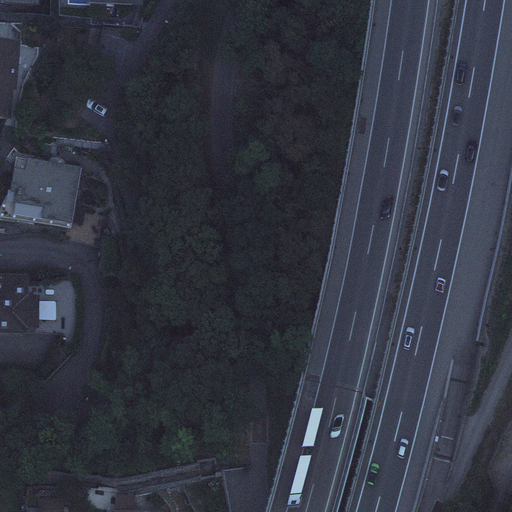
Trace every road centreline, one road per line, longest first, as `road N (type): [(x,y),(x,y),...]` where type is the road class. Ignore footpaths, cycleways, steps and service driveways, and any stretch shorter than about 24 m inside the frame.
road 1 (unclassified): [(173,0),(126,72),(113,110),(147,277),(136,348),(117,401),(81,421),(59,411),(56,400),(90,335),(84,268),(63,258),(0,255)]
road 2 (motorway): [(374,511),(439,240),(483,0)]
road 3 (motorway): [(408,0),(357,300),(305,511)]
road 4 (unclassified): [(263,511),(252,338),(221,112),(237,0)]
road 5 (unclassified): [(437,511),(511,345)]
